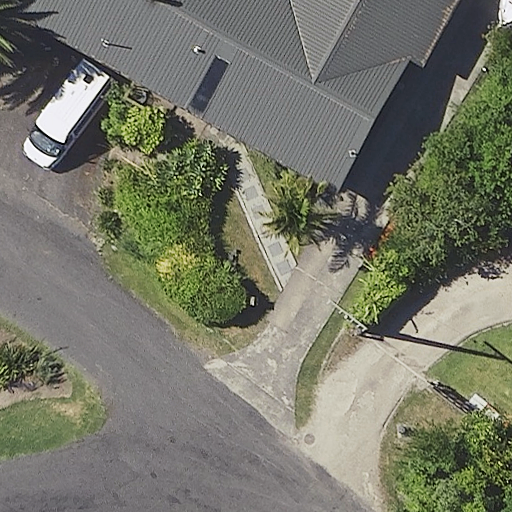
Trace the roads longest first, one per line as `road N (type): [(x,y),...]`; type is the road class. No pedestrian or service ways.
road 1 (unclassified): [(0,341),(226,476)]
road 2 (unclassified): [(108,511),(226,476)]
